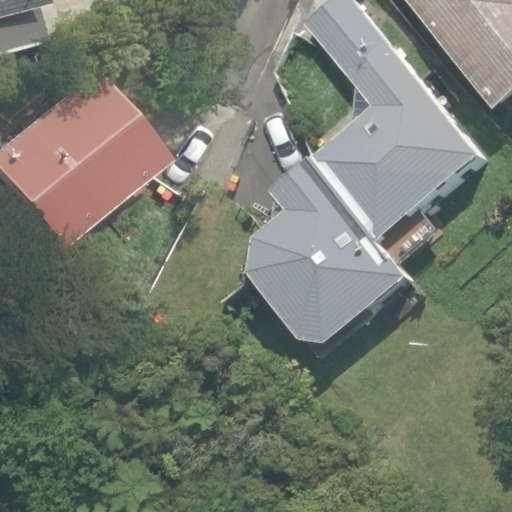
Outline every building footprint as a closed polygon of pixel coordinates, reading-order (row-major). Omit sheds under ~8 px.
[(0,0),(0,53),(39,43),(30,9),(32,8),(30,0),(0,0)] [(316,162),(388,248),(494,160),(359,0),(340,0),(308,27),(378,110),(316,162)] [(511,0),(411,0),(507,116),(511,111),(511,0)] [(0,138),(0,193),(47,251),(156,163),(83,72),(0,138)] [(308,347),(337,350),(417,282),(388,248),(316,162),(272,195),(287,213),(255,239),(253,281),(308,347)]
